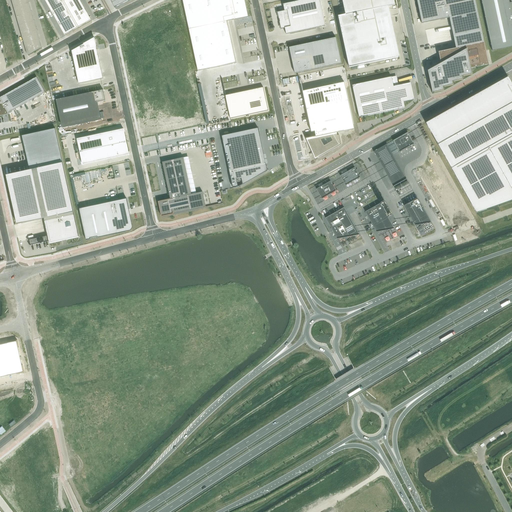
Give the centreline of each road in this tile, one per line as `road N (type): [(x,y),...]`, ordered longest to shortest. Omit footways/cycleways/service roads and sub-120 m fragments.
road 1 (trunk): [(511,284),(141,511)]
road 2 (trunk): [(163,511),(511,299)]
road 3 (unclassified): [(106,21),(153,238)]
road 4 (trunk): [(259,369),(105,511)]
road 5 (unclassified): [(255,0),(290,165),(301,184)]
road 6 (trunk): [(511,249),(367,306)]
road 7 (unclassified): [(13,275),(153,238)]
road 8 (unclassified): [(0,442),(39,410),(24,323)]
road 9 (unclassified): [(0,79),(106,21)]
road 10 (tertiary): [(306,334),(326,350),(357,407),(359,435)]
road 11 (tertiary): [(386,419),(363,402),(335,348),(333,320)]
